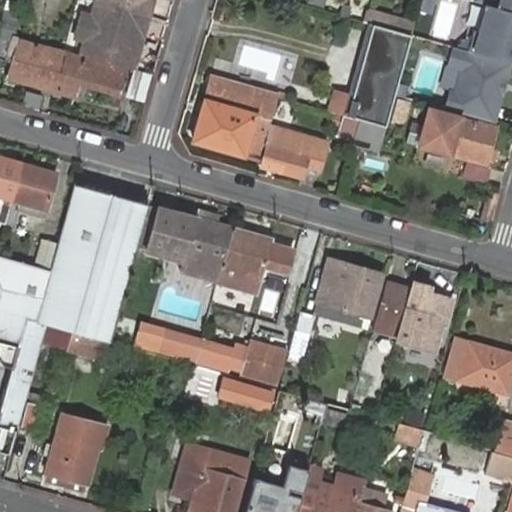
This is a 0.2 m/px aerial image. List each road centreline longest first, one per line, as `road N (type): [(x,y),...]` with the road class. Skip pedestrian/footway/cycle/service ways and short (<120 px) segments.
road 1 (residential): [(498,267),(149,165)]
road 2 (residential): [(196,0),(149,165)]
road 3 (residential): [(149,165),(0,122)]
